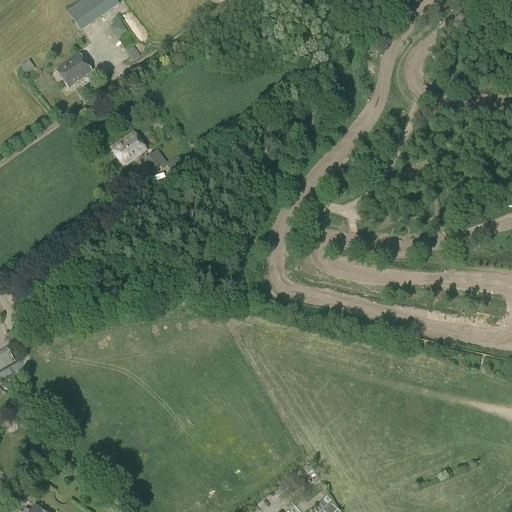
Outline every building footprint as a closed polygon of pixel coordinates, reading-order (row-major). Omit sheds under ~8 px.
[(81,32),(119,5),(115,0),(83,0),(66,12),(81,32)] [(119,22),(109,29),(116,39),(127,32),(119,22)] [(140,57),(137,53),(129,58),(132,62),(140,57)] [(68,88),(91,72),(79,55),(56,72),(68,88)] [(23,74),(32,69),(28,61),(18,66),(23,74)] [(156,117),(152,112),(145,116),(149,122),(156,117)] [(123,166),(145,150),(133,133),(111,149),(123,166)] [(155,172),(166,164),(157,151),(145,159),(155,172)] [(183,165),(178,157),(166,166),(171,173),(183,165)] [(0,350),(0,369),(17,359),(8,345),(0,350)] [(315,477),(310,468),(306,470),(312,479),(315,477)] [(294,492),(287,483),(272,494),(279,503),(294,492)]
